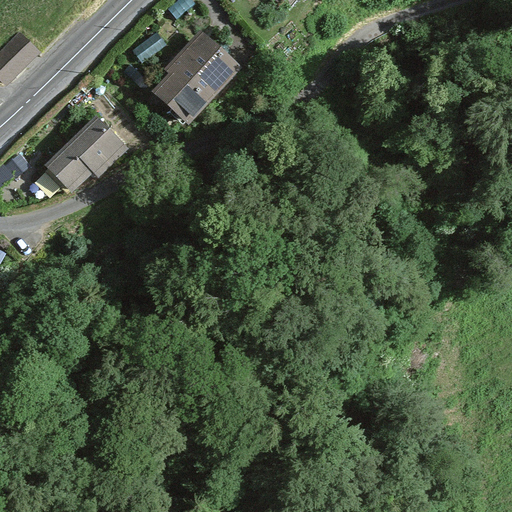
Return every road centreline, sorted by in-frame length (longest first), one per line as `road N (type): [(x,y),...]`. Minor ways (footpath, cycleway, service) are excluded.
road 1 (residential): [(0,223),(30,222),(276,118),(321,86),(358,37),(460,0)]
road 2 (primary): [(132,0),(40,89)]
